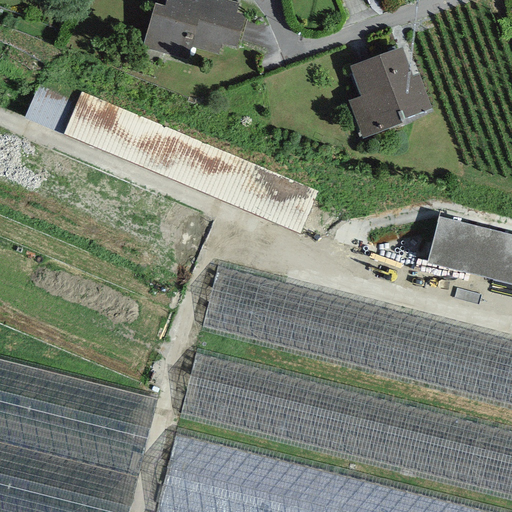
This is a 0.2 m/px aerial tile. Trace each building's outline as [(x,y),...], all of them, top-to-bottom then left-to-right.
[(166,0),(164,9),(154,6),(142,50),(187,63),(191,50),(218,57),(220,48),(235,53),(245,19),(237,16),(240,6),(218,0),(195,0),(194,4),(182,0),(166,0)] [(401,50),(349,70),(361,99),(348,104),(362,140),(432,114),(418,77),(413,80),(401,50)] [(29,124),(99,154),(111,126),(100,121),(104,110),(46,85),(29,124)] [(511,235),(438,217),(426,263),(511,283),(511,235)] [(511,340),(217,267),(202,326),(511,404),(511,340)] [(511,431),(195,353),(180,414),(511,495),(511,431)] [(128,511),(157,400),(0,360),(0,511),(128,511)] [(495,511),(176,434),(156,511),(495,511)]
